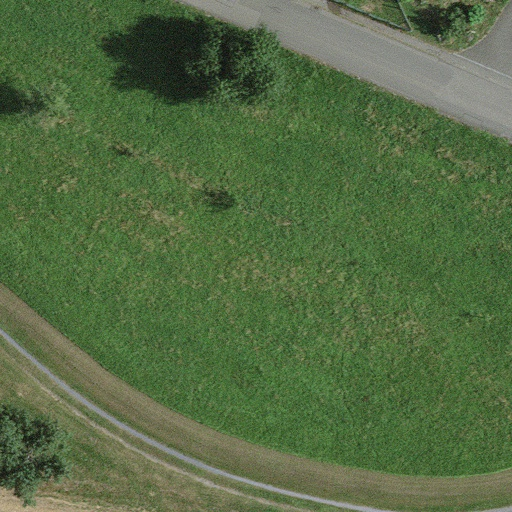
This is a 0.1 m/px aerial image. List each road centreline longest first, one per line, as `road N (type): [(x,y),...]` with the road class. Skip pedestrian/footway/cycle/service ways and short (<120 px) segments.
road 1 (track): [(0,338),(77,410),(176,469),(323,511)]
road 2 (residential): [(511,115),(238,0)]
